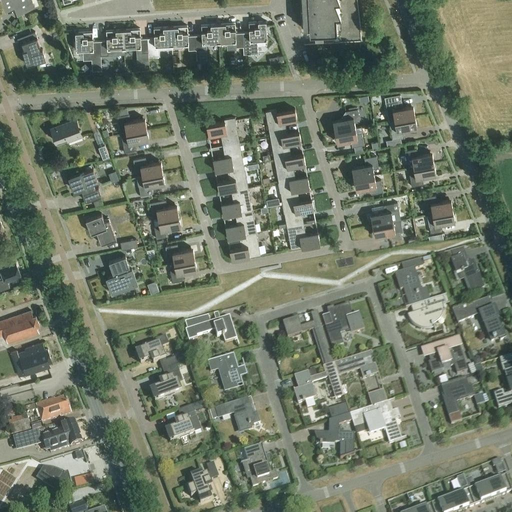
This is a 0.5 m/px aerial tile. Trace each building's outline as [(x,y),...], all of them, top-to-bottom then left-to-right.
[(18,12),(35,6),(32,0),(3,0),(6,7),(15,3),(18,12)] [(302,0),(304,26),(310,26),(310,32),(333,31),(334,41),(305,43),(362,40),(361,25),(359,9),(357,0),(302,0)] [(250,32),(243,32),(244,47),(244,51),(255,50),(254,39),(268,39),(266,21),(249,22),(250,32)] [(236,22),(219,23),(220,41),(228,41),(228,47),(236,47),(244,47),(243,32),(236,32),(236,22)] [(196,49),(197,49),(197,59),(208,59),(207,42),(220,41),(219,23),(202,24),(202,35),(195,35),(196,49)] [(56,24),(49,26),(51,33),(58,30),(56,24)] [(189,50),(196,49),(195,35),(189,35),(188,25),(171,26),(172,44),(189,43),(189,50)] [(160,56),(160,49),(173,48),(172,44),(171,26),(154,27),(155,37),(148,38),(149,52),(149,56),(160,56)] [(141,28),(124,29),(125,47),(137,46),(138,65),(150,64),(149,56),(149,52),(148,38),(141,38),(141,28)] [(107,40),(101,40),(101,55),(109,54),(108,48),(125,47),(124,29),(107,30),(107,40)] [(28,64),(46,59),(43,48),(40,49),(39,45),(41,45),(36,31),(29,34),(31,40),(23,44),(26,53),(25,54),(28,64)] [(93,31),(76,32),(77,50),(82,49),(83,59),(92,58),(92,60),(102,60),(101,55),(101,40),(94,41),(93,31)] [(390,121),(395,120),(416,116),(414,105),(400,108),(398,101),(386,103),(390,121)] [(266,111),(266,114),(271,136),(288,133),(286,122),(298,120),(295,108),(277,112),(277,109),(266,111)] [(333,120),(335,131),(356,127),(355,121),(360,120),(358,108),(346,111),(347,118),(333,120)] [(120,128),(122,133),(127,132),(148,128),(145,118),(131,120),(130,113),(118,115),(120,128)] [(416,116),(395,120),(396,126),(391,127),(393,139),(405,137),(404,130),(418,127),(416,116)] [(240,142),(236,119),(236,117),(224,119),(225,121),(207,125),(209,136),(221,134),(223,145),(240,142)] [(69,141),(82,135),(77,120),(74,121),(73,118),(60,123),(61,126),(53,129),(58,142),(68,138),(69,141)] [(356,127),(335,131),(337,142),(351,140),(353,147),(365,144),(362,132),(357,133),(356,127)] [(122,133),(123,139),(125,151),(137,149),(136,142),(150,139),(148,128),(127,132),(122,133)] [(271,136),(275,159),(292,156),(292,155),(290,144),(302,142),(300,131),(288,133),(271,136)] [(240,142),(223,145),(225,157),(213,159),(215,170),(227,168),(244,164),(240,142)] [(110,155),(105,144),(99,146),(103,158),(110,155)] [(413,161),(414,167),(435,163),(433,152),(418,155),(417,148),(405,150),(407,162),(413,161)] [(292,156),(275,159),(279,181),(296,178),(294,167),(306,164),(304,153),(292,155),(292,156)] [(352,167),(354,178),(375,174),(374,168),(379,167),(377,155),(365,158),(366,165),(352,167)] [(142,170),(143,175),(137,176),(138,177),(164,172),(161,161),(147,164),(146,157),(134,159),(136,171),(142,170)] [(435,163),(414,167),(415,173),(410,174),(412,186),(424,184),(423,177),(437,174),(435,163)] [(227,168),(229,179),(217,181),(220,193),(232,190),(249,187),(244,164),(227,168)] [(94,168),(71,177),(76,190),(83,187),(84,191),(83,192),(86,200),(102,194),(99,186),(96,187),(94,183),(99,181),(94,168)] [(120,169),(112,171),(116,180),(123,178),(120,169)] [(166,183),(164,172),(138,177),(141,195),(153,193),(152,186),(166,183)] [(375,174),(354,178),(356,189),(370,186),(372,194),(384,191),(381,179),(376,180),(375,174)] [(279,181),(283,204),(300,200),(298,189),(310,187),(308,175),(296,178),(279,181)] [(232,190),(234,201),(222,204),(224,215),(236,213),(236,212),(253,209),(249,187),(232,190)] [(432,208),(433,214),(454,210),(451,199),(437,202),(436,195),(424,197),(426,209),(432,208)] [(283,204),(287,226),(304,223),(302,211),(314,209),(312,198),(300,200),(283,204)] [(159,219),(180,215),(177,204),(163,207),(162,200),(150,202),(152,214),(158,213),(159,219)] [(400,214),(398,214),(396,202),(384,204),(385,211),(371,214),(373,225),(394,221),(401,220),(400,214)] [(240,235),(257,232),(253,209),(236,212),(236,213),(238,224),(226,226),(228,237),(240,235)] [(454,210),(433,214),(434,220),(429,221),(431,233),(443,231),(442,224),(456,221),(454,210)] [(102,243),(117,238),(110,218),(105,220),(102,213),(86,219),(92,233),(98,230),(100,234),(98,234),(102,243)] [(180,215),(159,219),(160,225),(155,226),(157,238),(169,236),(168,229),(182,226),(180,215)] [(395,227),(394,221),(373,225),(375,236),(389,233),(391,240),(402,238),(400,226),(395,227)] [(291,249),(321,243),(318,232),(306,234),(304,223),(287,226),(291,249)] [(230,248),(232,260),(261,254),(257,232),(240,235),(242,246),(230,248)] [(137,239),(121,241),(122,249),(138,246),(137,239)] [(174,257),(175,263),(196,259),(193,248),(179,250),(178,243),(166,246),(168,258),(174,257)] [(452,257),(450,251),(435,255),(436,260),(446,257),(447,258),(452,257)] [(113,291),(137,282),(133,268),(129,270),(128,267),(130,266),(126,255),(109,261),(114,275),(108,277),(113,291)] [(471,294),(484,289),(473,261),(465,264),(461,256),(450,260),(456,274),(461,272),(462,274),(463,273),(471,294)] [(196,259),(175,263),(176,269),(171,270),(173,282),(185,279),(184,272),(198,270),(196,259)] [(403,272),(393,275),(395,275),(400,291),(403,290),(405,297),(408,296),(411,307),(413,306),(415,315),(408,318),(408,319),(409,319),(409,320),(409,321),(410,321),(410,322),(411,322),(411,323),(412,323),(412,324),(413,325),(414,325),(414,326),(415,326),(415,327),(416,327),(417,328),(418,328),(419,329),(420,329),(421,329),(422,330),(423,330),(424,330),(425,330),(426,330),(427,330),(428,330),(429,330),(430,330),(431,330),(432,329),(433,329),(432,327),(434,326),(433,324),(434,324),(435,323),(436,323),(436,322),(437,322),(437,321),(438,321),(438,320),(439,320),(439,319),(440,319),(440,318),(440,317),(441,317),(439,312),(442,311),(441,307),(449,304),(446,296),(429,301),(426,290),(422,291),(415,270),(423,267),(420,260),(401,265),(403,272)] [(0,290),(10,287),(8,281),(20,276),(15,263),(1,268),(1,267),(0,266),(0,290)] [(155,292),(163,289),(160,279),(151,282),(155,292)] [(506,339),(507,339),(503,329),(500,330),(496,318),(497,318),(495,314),(494,315),(488,299),(452,311),(458,326),(458,325),(457,323),(480,314),(491,342),(499,339),(500,341),(506,338),(506,339)] [(357,333),(363,331),(359,317),(353,319),(348,305),(334,309),(333,307),(326,309),(331,325),(325,327),(332,349),(343,345),(340,334),(351,330),(357,333)] [(37,315),(34,316),(32,310),(0,321),(0,335),(3,335),(5,340),(7,339),(9,344),(40,333),(37,326),(40,325),(37,315)] [(323,367),(333,364),(317,312),(311,314),(313,323),(300,328),(298,319),(282,323),(287,339),(312,331),(323,367)] [(208,316),(185,322),(187,330),(185,331),(189,341),(198,338),(197,337),(215,331),(217,338),(222,336),(222,337),(223,337),(225,343),(237,340),(229,317),(210,323),(208,316)] [(166,359),(161,348),(168,345),(165,336),(151,342),(153,346),(136,352),(141,364),(152,360),(153,364),(166,359)] [(456,375),(467,371),(459,347),(461,346),(458,338),(426,348),(430,362),(428,363),(431,374),(443,370),(442,366),(450,364),(451,367),(454,366),(456,375)] [(13,349),(0,353),(0,368),(16,363),(20,375),(51,365),(49,359),(52,358),(49,349),(46,350),(43,342),(26,348),(26,350),(15,354),(13,349)] [(371,367),(375,366),(371,352),(334,364),(338,377),(360,370),(363,379),(374,376),(371,367)] [(181,358),(177,360),(179,365),(191,360),(188,354),(180,357),(181,358)] [(241,378),(247,376),(245,367),(238,369),(234,355),(207,363),(209,363),(212,372),(219,370),(225,391),(237,388),(236,385),(242,384),(243,388),(241,378)] [(160,364),(162,371),(176,365),(176,366),(178,365),(176,358),(160,364)] [(511,361),(500,365),(503,373),(504,372),(510,393),(504,395),(502,391),(493,394),(498,409),(511,404),(511,361)] [(335,400),(344,397),(334,364),(323,367),(325,375),(310,379),(308,372),(294,376),(298,390),(294,391),(294,390),(293,390),(298,404),(305,402),(316,398),(311,383),(328,378),(335,400)] [(176,365),(162,371),(165,378),(179,372),(176,366),(176,365)] [(474,365),(469,367),(473,376),(477,374),(474,367),(474,365)] [(483,372),(480,365),(474,367),(477,374),(483,372)] [(443,385),(451,382),(448,375),(441,378),(443,385)] [(155,402),(182,392),(177,380),(174,382),(172,377),(160,382),(162,386),(151,390),(155,402)] [(456,403),(474,397),(471,386),(468,387),(465,378),(441,386),(445,399),(443,400),(451,425),(462,421),(456,403)] [(372,407),(387,403),(383,391),(368,396),(372,407)] [(42,423),(61,416),(61,417),(71,414),(66,400),(64,401),(62,398),(55,401),(54,399),(36,406),(42,423)] [(247,399),(225,406),(215,409),(215,410),(209,412),(212,421),(218,419),(233,414),(238,427),(242,426),(244,431),(254,428),(253,425),(259,423),(256,414),(252,415),(247,399)] [(389,444),(406,439),(406,438),(401,439),(395,421),(400,420),(397,411),(392,412),(389,403),(394,401),(394,400),(350,415),(356,434),(355,429),(366,425),(370,437),(385,432),(389,444)] [(192,406),(194,412),(207,407),(204,401),(192,406)] [(341,417),(350,415),(346,405),(337,408),(341,417)] [(180,418),(194,413),(192,406),(178,411),(180,418)] [(11,418),(5,420),(10,436),(31,430),(27,415),(11,419),(11,418)] [(354,457),(354,434),(341,434),(339,426),(352,422),(350,415),(329,421),(331,428),(331,434),(316,433),(314,434),(316,439),(316,445),(334,445),(334,443),(346,444),(345,457),(340,459),(348,457),(354,457)] [(170,442),(194,434),(188,418),(175,422),(177,427),(166,431),(170,442)] [(82,443),(75,423),(62,427),(63,431),(59,433),(58,430),(40,436),(44,449),(48,447),(50,453),(70,446),(71,447),(82,443)] [(252,487),(278,479),(276,472),(271,474),(267,463),(272,461),(270,455),(265,456),(262,445),(244,451),(247,462),(241,464),(241,465),(244,464),(247,473),(248,473),(252,487)] [(212,480),(219,477),(213,464),(206,466),(212,480)] [(48,468),(42,478),(59,488),(60,485),(65,488),(75,486),(71,473),(68,473),(68,475),(66,474),(61,472),(58,470),(55,469),(50,468),(48,468)] [(207,488),(212,487),(207,474),(203,476),(202,473),(190,477),(194,486),(188,488),(191,497),(197,495),(200,504),(212,499),(207,488)] [(487,483),(493,499),(511,492),(506,476),(487,483)] [(472,478),(465,481),(468,488),(468,490),(475,506),(493,499),(487,483),(475,487),(472,478)] [(468,488),(449,495),(450,497),(455,511),(458,511),(475,506),(468,490),(468,488)] [(434,511),(455,511),(450,497),(431,504),(434,511)] [(105,511),(104,508),(92,511),(87,511),(84,502),(69,507),(70,511),(105,511)]
